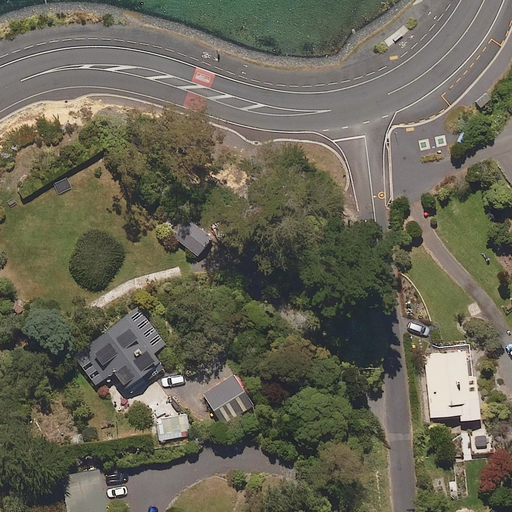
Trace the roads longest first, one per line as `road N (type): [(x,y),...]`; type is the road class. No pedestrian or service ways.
road 1 (residential): [(357,103),(406,511)]
road 2 (secondary): [(357,103),(284,113),(135,70),(85,65),(41,71),(0,90)]
road 3 (secondary): [(482,0),(436,65),(357,103)]
